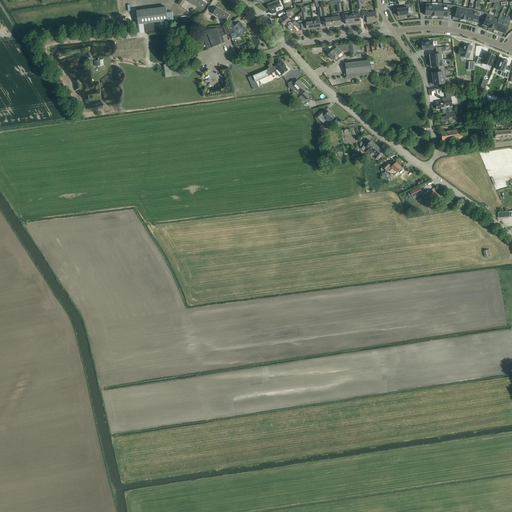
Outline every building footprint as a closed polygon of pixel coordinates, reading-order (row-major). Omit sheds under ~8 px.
[(267,4),(269,10),(270,10),(272,14),(277,13),(275,8),(280,6),(278,0),(274,2),(273,1),(271,2),(271,3),(267,4)] [(457,6),(455,18),(460,19),(463,7),(457,6)] [(136,11),(138,24),(173,20),(172,12),(167,13),(166,7),(136,11)] [(217,7),(214,12),(213,14),(225,22),(229,15),(217,7)] [(408,8),(404,8),(397,9),(398,16),(401,16),(401,17),(405,17),(405,15),(409,15),(408,8)] [(468,11),(466,20),(466,21),(466,20),(472,21),(474,10),(474,9),(469,8),(468,11)] [(283,18),(279,21),(284,26),(286,25),(291,21),(289,18),(291,16),(289,14),(293,13),(292,10),(286,11),(287,14),(283,18)] [(484,12),(474,10),(472,21),(477,23),(479,17),(482,18),(484,12)] [(352,14),(353,24),(361,23),(359,11),(356,12),(356,14),(352,14)] [(362,12),(363,16),(363,19),(367,19),(367,22),(377,21),(377,18),(377,17),(376,17),(376,12),(366,13),(366,12),(362,12)] [(353,24),(352,14),(349,15),(348,13),(345,13),(346,25),(353,24)] [(493,16),(488,14),(486,20),(483,25),(489,27),(493,16)] [(494,16),(493,16),(489,27),(494,30),(499,18),(498,18),(498,20),(493,18),(494,16)] [(332,18),(334,26),(341,25),(340,17),(332,18)] [(223,27),(201,31),(207,49),(225,43),(223,37),(226,35),(226,36),(230,34),(232,40),(239,38),(244,33),(245,33),(245,32),(247,30),(240,22),(236,19),(237,18),(236,18),(232,22),(230,25),(229,26),(223,27)] [(334,26),(332,18),(325,18),(326,27),(334,26)] [(499,18),(494,30),(494,29),(499,31),(504,20),(499,18)] [(291,21),(286,25),(290,30),(296,26),(300,30),(304,30),(303,25),(303,21),(298,22),(297,23),(295,21),(295,22),(292,19),(291,21)] [(306,21),(307,29),(314,29),(313,21),(312,19),(306,19),(306,21)] [(509,23),(504,20),(499,31),(505,34),(506,30),(507,31),(508,28),(507,28),(509,23)] [(422,50),(434,49),(433,42),(428,42),(428,41),(424,42),(425,43),(422,43),(422,50)] [(464,45),(461,57),(468,59),(471,47),(464,45)] [(333,60),(342,53),(337,47),(333,50),(328,55),(333,60)] [(478,57),(476,63),(482,65),(483,64),(491,67),(495,56),(487,53),(484,60),(478,57)] [(501,58),(497,70),(502,72),(500,75),(507,78),(507,79),(511,63),(510,68),(506,66),(508,61),(506,60),(505,60),(501,58)] [(373,60),(370,60),(345,63),(347,79),(372,76),(370,64),(374,64),(373,60)] [(267,70),(253,76),(257,87),(278,78),(279,77),(288,70),(283,65),(284,64),(282,61),(274,67),(272,65),(270,67),(269,68),(267,70)] [(253,89),(257,87),(253,76),(252,75),(248,77),(253,89)] [(294,81),(288,83),(288,84),(289,88),(290,88),(293,91),(296,89),(300,93),(302,91),(306,88),(305,87),(305,86),(304,85),(303,85),(298,80),(296,83),(295,82),(294,81)] [(306,100),(310,96),(306,92),(301,96),(306,100)] [(443,113),(448,112),(453,112),(451,97),(456,96),(455,92),(446,93),(447,100),(444,100),(444,103),(436,104),(437,110),(442,109),(443,113)] [(321,112),(317,115),(316,116),(321,121),(322,120),(324,122),(326,120),(329,123),(335,117),(329,112),(325,116),(321,112)] [(455,112),(450,112),(445,113),(446,114),(446,117),(441,118),(442,124),(450,123),(449,120),(456,119),(455,112)] [(468,139),(467,134),(466,128),(441,132),(442,141),(451,140),(451,141),(468,139)] [(506,131),(495,132),(495,134),(495,139),(497,139),(511,137),(511,130),(506,131)] [(376,145),(371,141),(366,147),(369,149),(366,153),(368,154),(371,151),(376,145)] [(368,154),(370,156),(373,152),(376,155),(380,149),(376,145),(371,151),(368,154)] [(387,163),(384,166),(383,167),(381,169),(382,173),(380,175),(385,185),(392,181),(389,175),(391,172),(394,170),(397,173),(402,168),(396,162),(391,167),(390,165),(390,166),(387,163)] [(493,180),(496,190),(507,187),(505,178),(493,180)] [(413,197),(422,192),(420,187),(410,192),(411,194),(413,197)] [(439,196),(433,191),(427,200),(430,203),(434,205),(437,202),(436,201),(439,196)]
